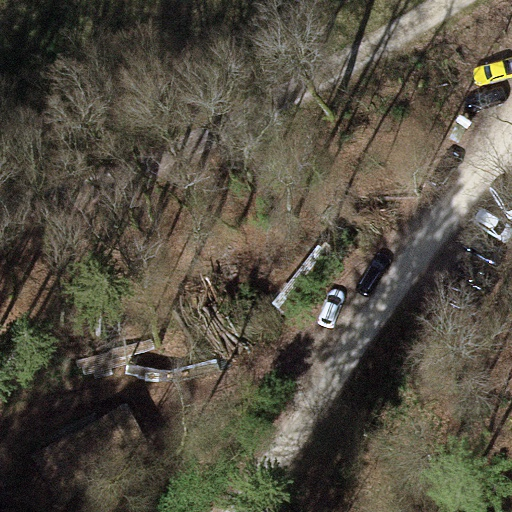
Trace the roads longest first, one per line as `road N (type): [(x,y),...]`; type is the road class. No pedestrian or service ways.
road 1 (track): [(477,0),(323,110),(197,159),(0,211)]
road 2 (unclassified): [(237,511),(511,123)]
